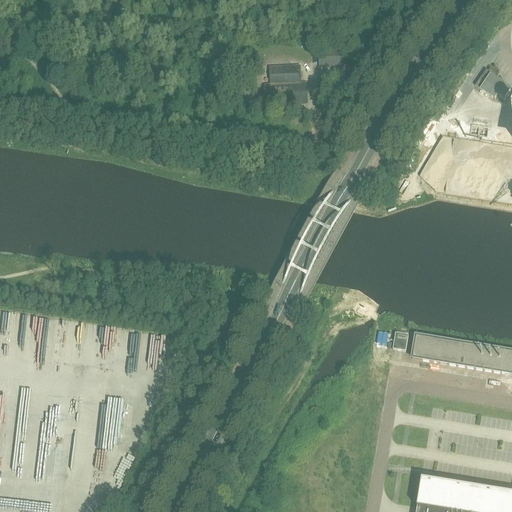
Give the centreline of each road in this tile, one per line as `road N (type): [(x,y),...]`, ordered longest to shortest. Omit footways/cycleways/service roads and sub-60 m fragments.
road 1 (primary): [(174,511),(381,126),(470,0)]
road 2 (track): [(320,119),(301,135),(84,110),(0,25)]
road 3 (track): [(411,0),(320,119)]
